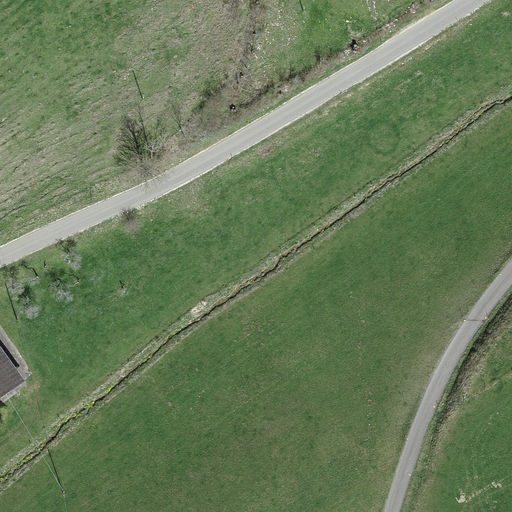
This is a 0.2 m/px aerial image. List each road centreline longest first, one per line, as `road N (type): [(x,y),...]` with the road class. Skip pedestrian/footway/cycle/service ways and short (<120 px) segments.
road 1 (unclassified): [(470,0),(208,161),(0,258)]
road 2 (unclassified): [(511,271),(437,384),(392,511)]
